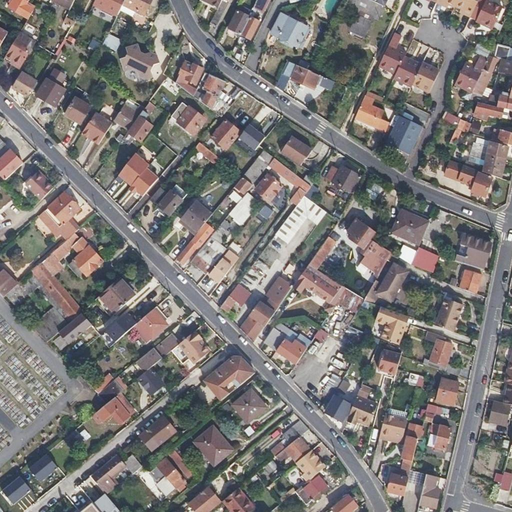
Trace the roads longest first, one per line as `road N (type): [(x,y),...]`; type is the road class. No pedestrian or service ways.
road 1 (residential): [(511,223),(414,188),(239,75),(195,34),(177,0)]
road 2 (residential): [(0,100),(238,341)]
road 3 (residential): [(511,226),(452,503)]
road 4 (residential): [(238,341),(33,511)]
road 5 (residential): [(238,341),(352,463),(381,511)]
road 6 (unknown): [(414,188),(452,56),(422,35)]
